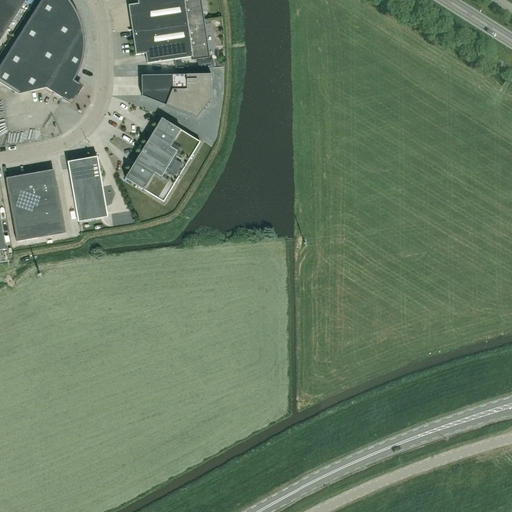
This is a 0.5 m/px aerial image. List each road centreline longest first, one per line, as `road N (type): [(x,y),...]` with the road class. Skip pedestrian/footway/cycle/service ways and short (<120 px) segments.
road 1 (primary): [(261,511),(390,448),(511,407)]
road 2 (unclassified): [(0,156),(61,144),(95,114),(103,73),(95,0)]
road 3 (unclassified): [(317,511),(511,437)]
